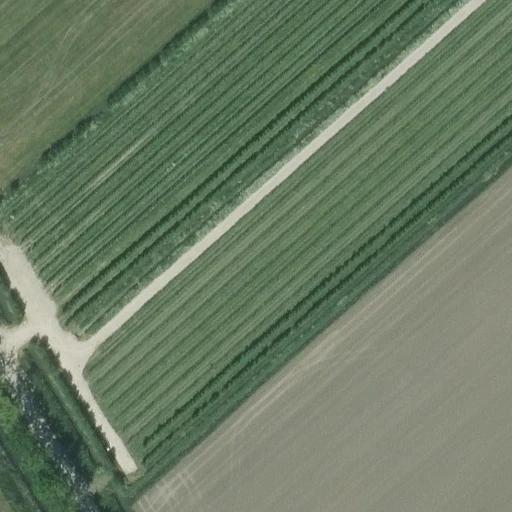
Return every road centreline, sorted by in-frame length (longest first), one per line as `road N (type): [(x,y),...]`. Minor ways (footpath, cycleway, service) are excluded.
road 1 (track): [(0,351),(45,323),(67,364),(476,0)]
road 2 (unclassified): [(87,511),(0,363)]
